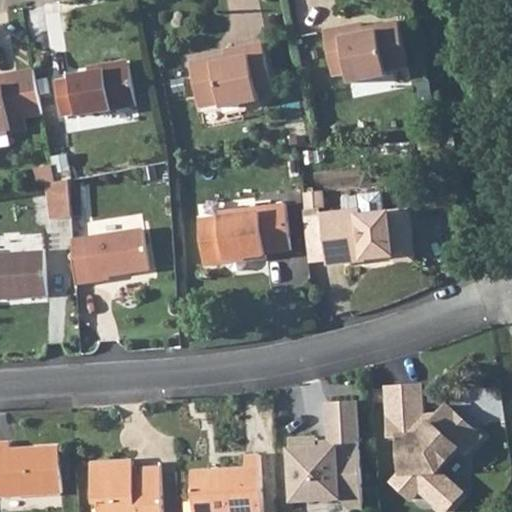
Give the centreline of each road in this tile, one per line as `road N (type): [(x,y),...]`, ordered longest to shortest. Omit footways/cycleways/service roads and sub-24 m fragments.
road 1 (residential): [(0,384),(342,348),(508,291)]
road 2 (track): [(472,0),(511,198)]
